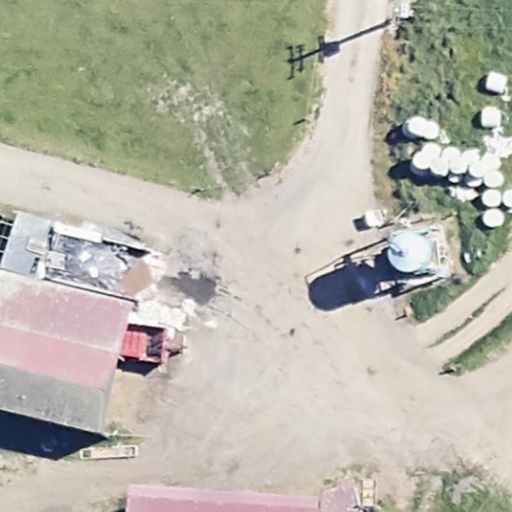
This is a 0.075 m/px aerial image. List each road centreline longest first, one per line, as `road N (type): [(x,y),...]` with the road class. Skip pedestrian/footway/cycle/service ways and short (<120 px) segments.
road 1 (track): [(0,183),(180,231),(309,288),(470,427),(511,485)]
road 2 (track): [(309,288),(353,0)]
